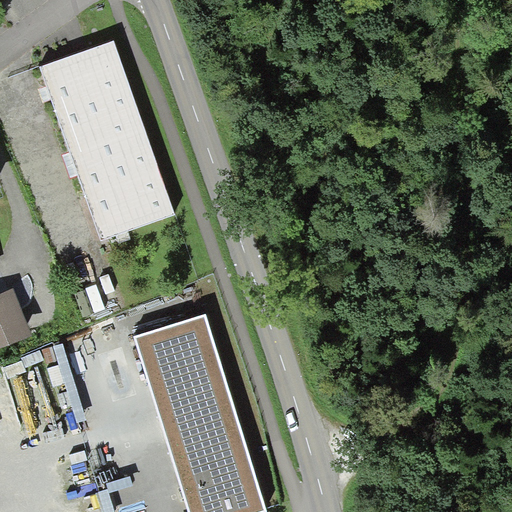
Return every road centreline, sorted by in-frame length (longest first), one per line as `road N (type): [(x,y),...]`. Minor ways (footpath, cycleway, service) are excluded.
road 1 (track): [(463,0),(471,231),(464,322),(442,385),(413,419),(316,472)]
road 2 (secondary): [(326,511),(286,371),(155,0)]
road 3 (unknown): [(13,39),(91,294)]
